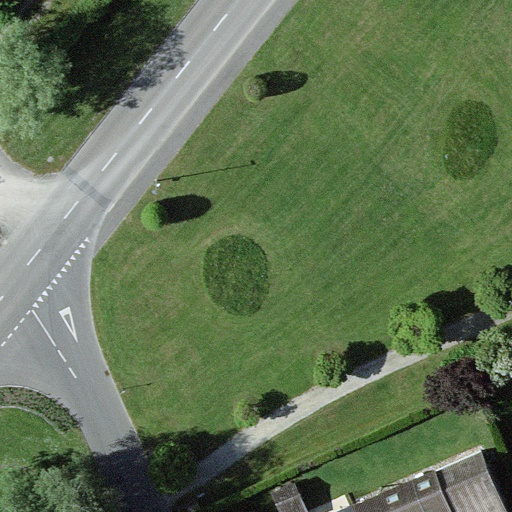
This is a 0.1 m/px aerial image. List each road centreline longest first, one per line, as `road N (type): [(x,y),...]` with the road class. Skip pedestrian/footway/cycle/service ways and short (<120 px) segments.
road 1 (residential): [(237,0),(16,279)]
road 2 (unclassified): [(150,511),(16,279)]
